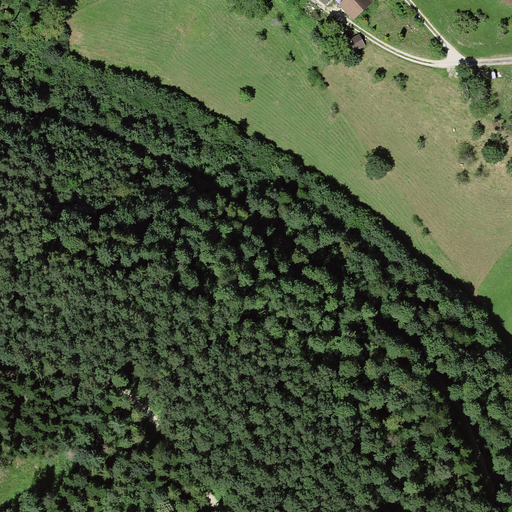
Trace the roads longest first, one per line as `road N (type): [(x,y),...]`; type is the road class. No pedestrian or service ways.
road 1 (track): [(495,511),(452,399),(337,277),(197,179),(136,150),(0,109)]
road 2 (track): [(0,368),(126,395),(218,511)]
road 3 (track): [(511,60),(408,57),(354,28)]
